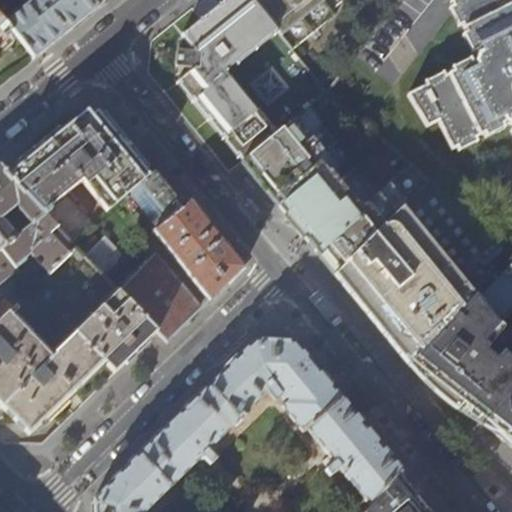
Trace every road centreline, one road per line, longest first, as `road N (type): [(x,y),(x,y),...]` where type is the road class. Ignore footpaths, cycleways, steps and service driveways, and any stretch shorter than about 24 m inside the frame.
road 1 (residential): [(285,272),(35,511)]
road 2 (residential): [(285,272),(481,511)]
road 3 (residential): [(98,44),(285,272)]
road 4 (residential): [(0,124),(98,44)]
